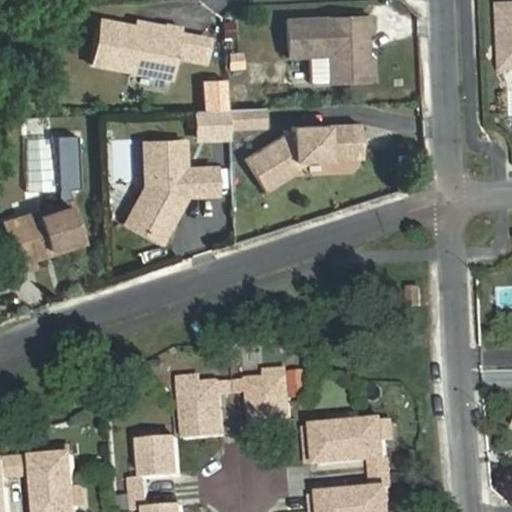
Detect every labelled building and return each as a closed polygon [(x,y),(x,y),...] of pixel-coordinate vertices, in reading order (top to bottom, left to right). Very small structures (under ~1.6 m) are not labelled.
[(370,24),(285,26),(286,63),(327,62),(328,89),(365,88),(365,61),(361,56),(361,41),(370,41),(370,24)] [(90,29),(83,73),(164,88),(168,66),(173,41),(174,36),(156,33),(156,36),(126,31),(126,35),(90,29)] [(204,47),(173,41),(168,66),(199,71),(204,47)] [(220,86),(197,88),(199,118),(222,117),(220,86)] [(222,117),(222,133),(257,132),(257,116),(222,117)] [(222,133),(222,117),(199,118),(190,118),(191,145),(223,144),(222,133)] [(355,132),(289,135),(289,141),(280,141),(239,166),(255,191),(267,183),(272,191),(289,180),(284,171),(294,164),(317,163),(324,163),(323,157),(356,156),(355,132)] [(177,142),(137,144),(140,201),(127,228),(157,243),(174,209),(167,206),(172,197),(211,195),(210,167),(179,169),(177,142)] [(74,143),(52,143),(55,212),(0,230),(0,233),(16,280),(34,274),(31,266),(84,248),(66,197),(76,196),(74,143)] [(284,171),(289,180),(317,163),(294,164),(284,171)] [(255,191),(259,199),(272,191),(267,183),(255,191)] [(305,372),(291,372),(291,395),(305,396),(305,372)] [(282,380),(262,382),(263,390),(283,388),(282,380)] [(177,398),(197,396),(197,388),(176,390),(177,398)] [(263,390),(245,391),(246,406),(250,443),(287,440),(283,388),(263,390)] [(245,391),(230,393),(232,408),(246,406),(245,391)] [(230,393),(215,394),(217,409),(232,408),(230,393)] [(197,396),(177,398),(182,449),(220,446),(217,409),(215,394),(197,396)] [(344,428),(324,430),(325,437),(345,435),(344,428)] [(396,451),(394,431),(379,432),(381,452),(396,451)] [(381,452),(379,432),(345,435),(349,473),(367,471),(382,470),(381,452)] [(345,435),(325,437),(311,438),(301,439),(304,464),(314,464),(315,476),(349,473),(345,435)] [(160,443),(140,445),(141,453),(161,451),(160,443)] [(178,488),(175,450),(161,451),(141,453),(145,490),(178,488)] [(397,470),(414,469),(413,453),(396,455),(397,470)] [(80,455),(60,457),(61,465),(81,463),(80,455)] [(61,465),(44,466),(45,481),(47,500),(84,496),(81,463),(61,465)] [(314,464),(304,464),(305,477),(315,476),(314,464)] [(44,466),(29,468),(31,483),(45,481),(44,466)] [(29,468),(14,469),(16,484),(31,483),(29,468)] [(0,470),(0,504),(17,503),(16,484),(14,469),(0,470)] [(382,470),(367,471),(369,486),(384,485),(382,470)] [(384,485),(369,486),(370,501),(385,500),(384,485)] [(146,506),(145,490),(130,492),(131,507),(146,506)] [(85,511),(84,496),(47,500),(48,511),(85,511)] [(92,511),(91,496),(84,496),(85,511),(92,511)] [(370,501),(351,503),(352,511),(386,511),(385,500),(370,501)] [(18,511),(17,503),(0,504),(0,511),(18,511)] [(352,511),(351,503),(318,506),(317,511),(352,511)]
